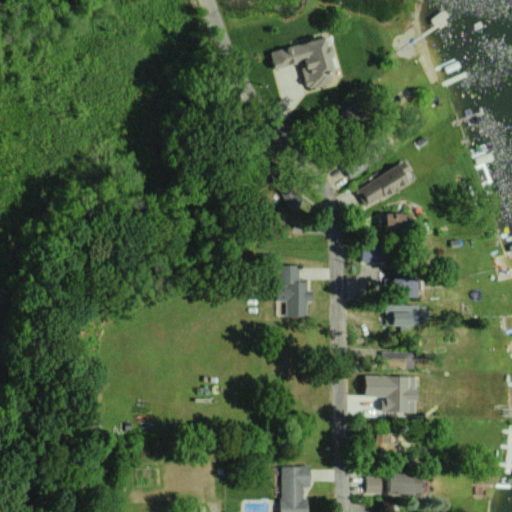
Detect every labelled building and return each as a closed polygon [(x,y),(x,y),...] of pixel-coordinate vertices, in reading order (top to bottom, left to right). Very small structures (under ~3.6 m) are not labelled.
[(272,69),(298,63),(304,88),(331,82),(328,72),(333,71),(325,37),(268,51),(272,69)] [(408,181),(404,173),(409,170),(403,160),(354,188),(365,206),(408,181)] [(300,194),(284,187),(270,220),(300,232),(308,213),(295,208),(300,194)] [(383,230),(407,230),(408,214),(384,213),(383,230)] [(363,244),(358,259),(383,267),(387,251),(363,244)] [(284,317),(306,316),(305,301),(311,300),(311,291),(305,291),(305,281),(297,281),(296,265),(274,265),(275,301),(284,301),(284,317)] [(415,280),(391,279),(391,297),(414,297),(415,280)] [(414,329),(414,305),(383,304),(382,325),(398,326),(398,328),(414,329)] [(409,367),(410,352),(379,351),(378,367),(409,367)] [(413,376),(363,375),(363,397),(379,397),(379,412),(413,412),(413,376)] [(397,443),(388,443),(388,432),(374,432),(373,453),(396,454),(397,443)] [(304,511),(305,497),(300,497),(300,485),(307,485),(308,466),(278,465),(276,511),(304,511)] [(377,476),(362,475),(362,491),(377,492),(377,476)] [(418,476),(386,475),(386,493),(418,493),(418,476)]
